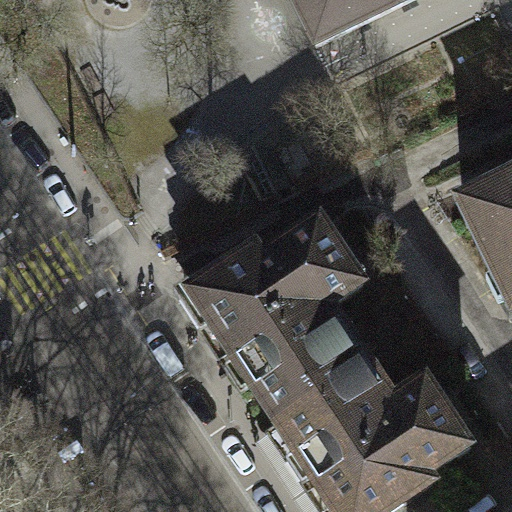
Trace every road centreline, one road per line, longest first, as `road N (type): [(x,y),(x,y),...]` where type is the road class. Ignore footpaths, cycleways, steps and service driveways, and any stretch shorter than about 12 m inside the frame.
road 1 (residential): [(511,365),(394,167),(147,285),(82,328)]
road 2 (unclassified): [(82,328),(202,511)]
road 3 (unclassified): [(0,209),(82,328)]
